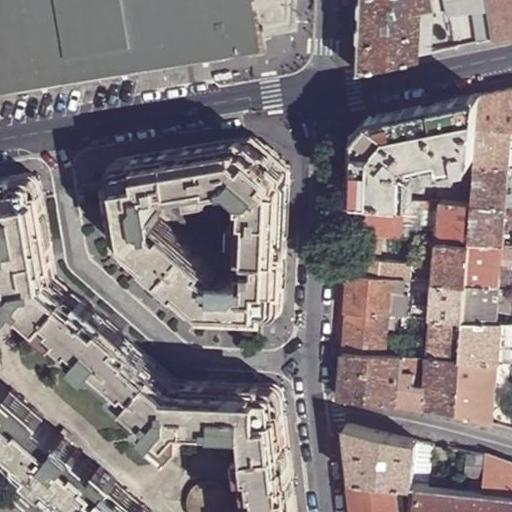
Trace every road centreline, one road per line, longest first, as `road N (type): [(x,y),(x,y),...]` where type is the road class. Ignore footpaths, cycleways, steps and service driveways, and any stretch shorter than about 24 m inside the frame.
road 1 (residential): [(52,131),(77,264),(184,359),(313,366)]
road 2 (residential): [(329,99),(291,90),(52,131)]
road 3 (residential): [(329,99),(313,366)]
road 4 (residential): [(511,447),(312,404)]
road 5 (residential): [(511,61),(329,99)]
